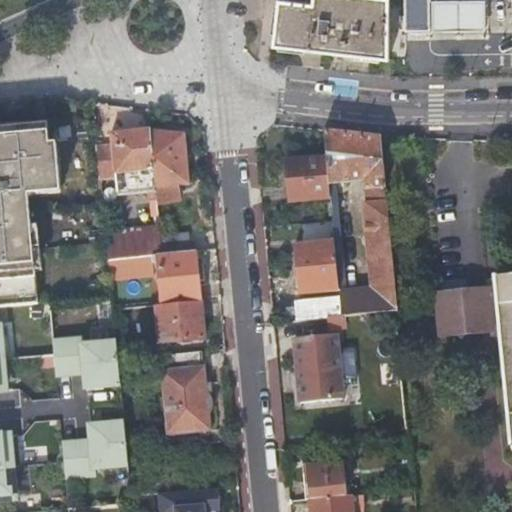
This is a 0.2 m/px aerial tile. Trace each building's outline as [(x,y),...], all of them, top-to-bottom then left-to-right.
[(387,61),(388,0),(290,0),(277,6),(271,48),(277,48),(285,49),(285,46),(303,48),(320,50),(324,51),(333,52),(337,52),(353,54),(375,57),(375,59),(382,60),(387,61)] [(402,0),(403,32),(407,32),(407,34),(425,34),(425,32),(429,32),(428,0),(402,0)] [(484,2),(430,2),(431,34),(484,33),(484,2)] [(382,62),(382,60),(375,59),(375,57),(353,54),(352,59),(382,62)] [(49,146),(47,126),(18,128),(18,132),(0,133),(0,308),(37,305),(28,197),(38,196),(38,189),(60,187),(56,145),(49,146)] [(154,170),(150,131),(111,135),(115,174),(154,170)] [(184,136),(150,131),(154,170),(156,188),(157,197),(164,197),(163,192),(163,187),(176,186),(189,184),(184,136)] [(385,188),(381,138),(325,132),(327,159),(330,187),(363,184),(363,190),(385,188)] [(330,187),(327,159),(286,163),(290,203),(331,199),(330,187)] [(365,206),(386,204),(385,188),(363,190),(365,206)] [(341,297),(343,317),(343,318),(397,312),(386,204),(365,206),(371,267),(374,293),(341,297)] [(332,211),(333,221),(335,244),(338,270),(354,268),(348,209),(332,211)] [(160,238),(182,235),(181,223),(159,225),(159,227),(160,229),(160,234),(160,238)] [(106,231),(107,239),(160,234),(160,229),(159,227),(106,231)] [(160,234),(107,239),(109,260),(157,256),(162,255),(160,238),(160,234)] [(162,255),(188,253),(187,235),(182,235),(160,238),(162,255)] [(299,294),(340,291),(338,270),(335,244),(294,248),(299,294)] [(162,305),(199,302),(195,252),(188,253),(162,255),(157,256),(162,305)] [(340,291),(341,297),(374,293),(371,267),(354,268),(338,270),(340,291)] [(511,372),(511,276),(502,278),(505,299),(511,372)] [(511,450),(511,449),(511,372),(505,299),(502,278),(495,278),(500,330),(511,450)] [(486,329),(483,293),(442,297),(445,333),(486,329)] [(341,297),(296,301),(298,321),(343,317),(341,297)] [(162,305),(156,306),(160,342),(203,338),(199,302),(162,305)] [(336,337),(294,341),(300,406),(342,402),(336,337)] [(83,344),(82,338),(52,341),(55,373),(65,372),(85,370),(86,388),(103,387),(103,384),(119,382),(116,342),(83,344)] [(203,367),(201,352),(159,356),(169,446),(211,442),(208,413),(211,409),(212,404),(210,398),(206,394),(204,367),(203,367)] [(106,425),(106,422),(89,424),(91,442),(71,444),(61,445),(64,477),(95,474),(94,468),(127,465),(124,424),(106,425)] [(0,468),(12,468),(9,437),(0,437),(0,468)] [(399,456),(411,455),(409,437),(397,438),(399,456)] [(308,468),(309,482),(311,500),(345,497),(342,465),(308,468)] [(12,468),(0,468),(0,501),(15,500),(12,468)] [(352,511),(351,496),(345,497),(311,500),(310,500),(310,511),(352,511)]
